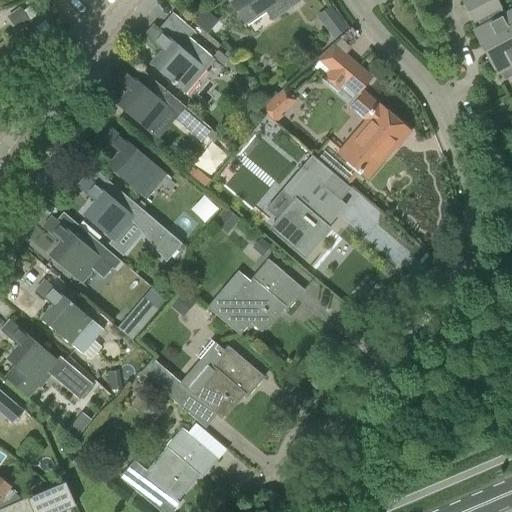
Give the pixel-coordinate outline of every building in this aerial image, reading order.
[(295,1),(294,0),(225,0),(227,2),(229,0),(244,22),(264,8),(271,17),(295,1)] [(464,0),(461,2),(472,23),(476,21),(479,28),(471,32),(479,47),(484,55),(494,74),(499,72),(503,81),(511,76),(511,6),(503,12),(496,0),(464,0)] [(29,7),(22,12),(28,21),(36,16),(29,7)] [(333,39),(344,31),(326,8),(315,17),(333,39)] [(19,9),(8,17),(17,30),(28,22),(28,21),(22,12),(19,9)] [(144,36),(166,55),(155,69),(186,95),(207,71),(205,69),(211,62),(207,59),(210,56),(188,37),(193,31),(172,13),(158,29),(153,25),(144,36)] [(320,61),(329,69),(325,74),(340,86),(343,82),(355,93),(368,77),(344,56),(349,50),(338,40),(320,61)] [(216,50),(209,58),(220,67),(226,59),(216,50)] [(0,68),(0,82),(7,88),(19,73),(6,62),(0,68)] [(119,66),(110,77),(132,95),(120,109),(136,122),(149,133),(169,109),(178,116),(174,121),(200,143),(211,131),(138,70),(132,77),(119,66)] [(280,114),(295,101),(284,88),(260,110),(274,124),(282,116),(280,114)] [(367,121),(339,153),(366,176),(394,144),(396,146),(407,132),(363,94),(352,107),(367,121)] [(328,141),(338,150),(352,134),(342,125),(328,141)] [(123,158),(112,171),(143,197),(163,173),(148,160),(111,128),(101,139),(123,158)] [(292,198),(272,222),(281,230),(278,233),(303,254),(319,235),(315,231),(323,222),(327,226),(345,205),(321,184),(331,173),(310,155),(281,189),(292,198)] [(116,243),(135,219),(143,225),(141,228),(168,261),(181,243),(117,189),(116,190),(117,191),(111,198),(86,176),(76,187),(98,206),(87,220),(116,243)] [(51,217),(42,228),(63,247),(52,260),(67,273),(80,286),(93,271),(96,273),(102,278),(110,269),(112,270),(119,261),(62,212),(55,220),(51,217)] [(252,284),(236,303),(233,300),(231,302),(220,293),(208,308),(223,322),(239,335),(249,323),(259,332),(280,308),(285,312),(303,291),(267,259),(248,281),(252,284)] [(105,333),(97,325),(44,280),(35,291),(57,310),(45,323),(60,336),(76,350),(81,355),(82,353),(89,360),(100,347),(96,343),(105,333)] [(181,292),(169,305),(178,313),(190,299),(181,292)] [(140,328),(126,317),(117,328),(131,339),(140,328)] [(4,379),(25,397),(48,371),(79,399),(92,384),(59,356),(56,360),(9,320),(0,331),(22,350),(10,364),(14,367),(4,379)] [(212,371),(192,394),(215,415),(220,419),(236,400),(234,398),(238,393),(245,399),(263,377),(226,346),(223,350),(210,340),(196,357),(212,371)] [(192,394),(179,382),(151,358),(139,372),(204,428),(215,415),(192,394)] [(0,414),(11,424),(22,411),(0,391),(0,414)] [(162,449),(166,454),(150,471),(136,460),(120,478),(158,511),(171,511),(178,504),(174,500),(194,477),(199,481),(217,459),(202,446),(181,428),(162,449)] [(0,497),(10,486),(0,477),(0,497)] [(26,498),(31,511),(54,511),(54,510),(72,502),(63,482),(26,498)] [(31,511),(26,498),(0,508),(0,511),(31,511)]
